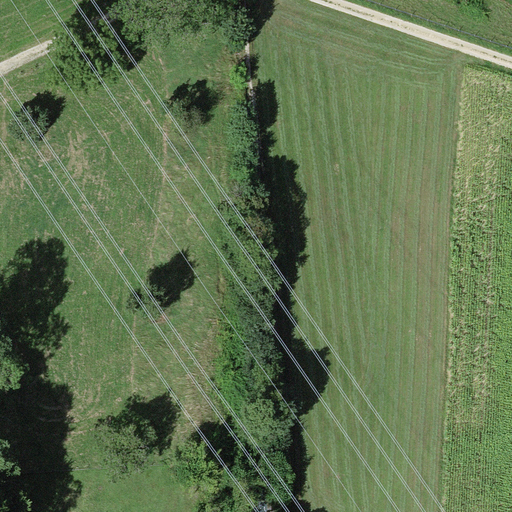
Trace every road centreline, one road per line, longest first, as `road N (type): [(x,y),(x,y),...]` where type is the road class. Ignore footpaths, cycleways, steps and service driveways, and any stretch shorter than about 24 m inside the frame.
road 1 (track): [(239,0),(298,511)]
road 2 (track): [(511,65),(319,0)]
road 3 (track): [(0,69),(131,0)]
